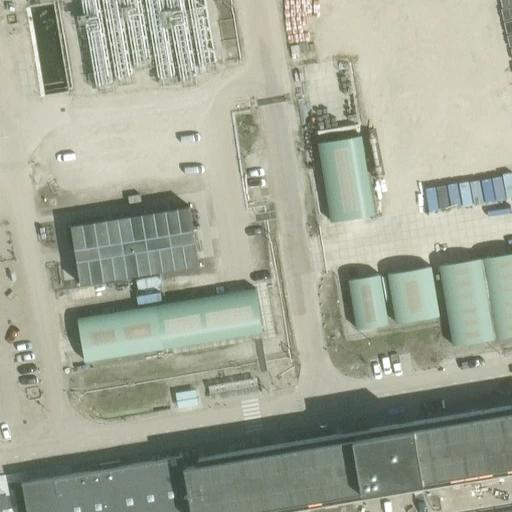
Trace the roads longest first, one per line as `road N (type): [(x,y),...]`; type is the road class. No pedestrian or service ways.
road 1 (unknown): [(12,114),(261,64)]
road 2 (unknown): [(415,232),(396,151),(404,120),(511,125)]
